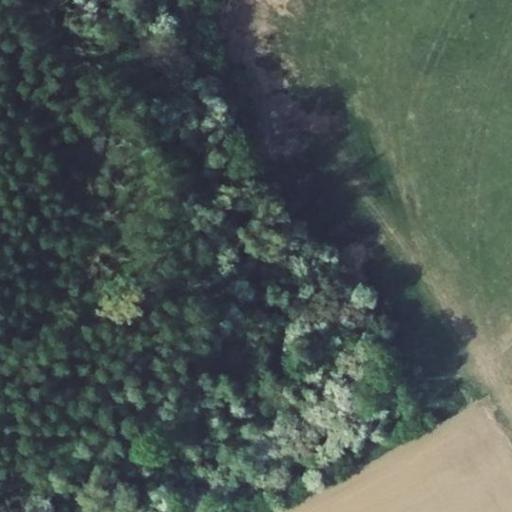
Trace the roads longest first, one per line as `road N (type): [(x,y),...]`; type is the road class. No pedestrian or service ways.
road 1 (track): [(458,382),(221,17)]
road 2 (track): [(85,511),(334,379),(458,382)]
road 3 (track): [(236,511),(458,382)]
